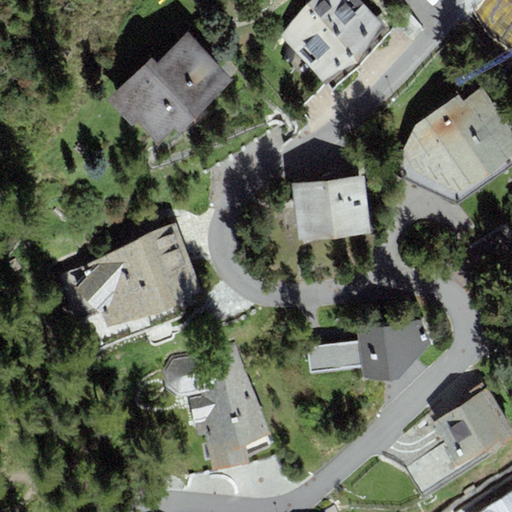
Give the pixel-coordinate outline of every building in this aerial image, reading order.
[(306,0),(281,32),(322,76),(357,54),(381,21),(361,0),(306,0)] [(129,120),(135,115),(157,139),(177,121),(179,123),(230,77),(188,31),(156,60),(151,55),(106,95),(129,120)] [(401,160),(458,187),(511,153),(511,130),(485,87),(465,100),(460,92),(416,119),(418,124),(401,160)] [(361,180),(296,184),(299,233),(364,229),(361,180)] [(192,291),(164,223),(112,243),(118,259),(84,272),(99,311),(134,298),(140,312),(192,291)] [(358,322),(363,377),(398,373),(426,340),(424,316),(358,322)] [(179,391),(191,390),(193,387),(194,386),(201,377),(199,366),(187,356),(175,358),(166,370),(167,382),(179,391)] [(246,373),(194,386),(193,387),(212,464),(249,455),(245,439),(270,429),(246,373)] [(481,392),(439,420),(451,438),(405,468),(422,494),(496,446),(493,442),(508,433),(481,392)] [(511,511),(511,475),(454,511),(511,511)]
